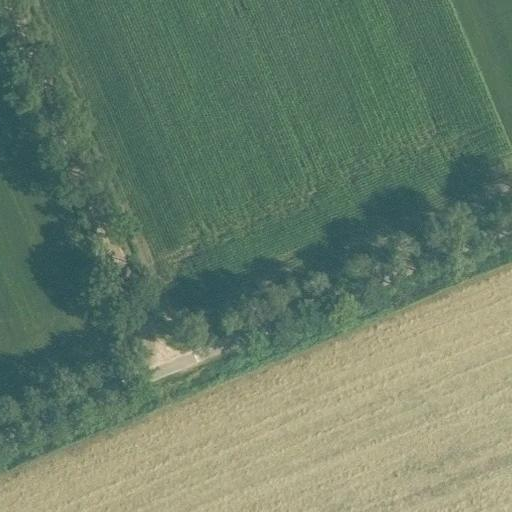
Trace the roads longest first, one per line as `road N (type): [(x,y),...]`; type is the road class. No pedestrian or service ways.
road 1 (unclassified): [(0,435),(511,229)]
road 2 (track): [(6,0),(159,368)]
